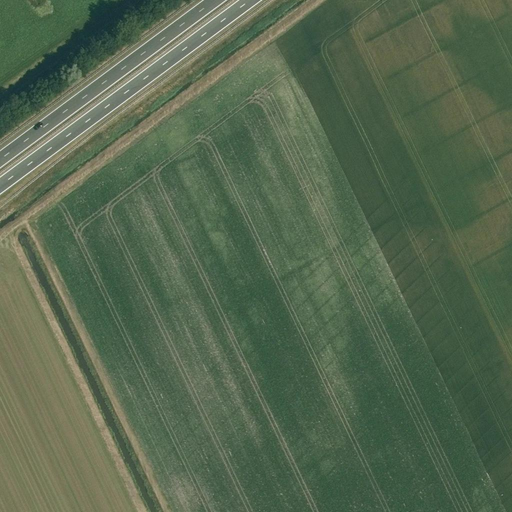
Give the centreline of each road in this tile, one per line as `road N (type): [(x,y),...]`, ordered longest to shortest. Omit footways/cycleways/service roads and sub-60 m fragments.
road 1 (trunk): [(0,186),(251,0)]
road 2 (trunk): [(215,0),(0,159)]
